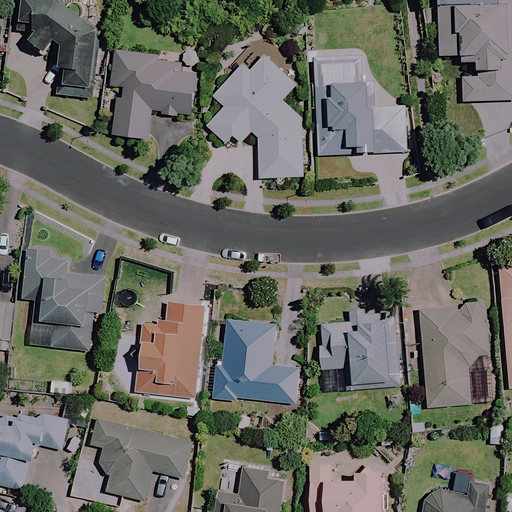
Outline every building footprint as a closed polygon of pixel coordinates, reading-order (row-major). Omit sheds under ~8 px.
[(59,0),(25,0),(24,23),(40,30),(28,43),(44,57),(56,42),(63,45),(57,87),(90,93),(99,28),(59,0)] [(435,0),(437,58),(460,57),(461,103),(511,101),(511,27),(511,0),(435,0)] [(181,73),(182,61),(120,55),(113,137),(148,140),(150,114),(192,118),(196,74),(181,73)] [(309,128),(315,127),(316,157),(345,155),(344,148),(361,147),(362,155),(406,152),(404,106),(373,108),(372,85),(361,85),(360,56),(337,57),(337,63),(311,65),(312,76),(306,76),(309,128)] [(257,180),(274,179),(274,185),(290,184),(290,179),(302,178),(300,119),(281,102),(295,85),(262,57),(249,72),(241,65),(213,98),(224,107),(206,128),(225,144),(231,137),(240,144),(250,132),(256,137),(257,180)] [(67,257),(27,252),(22,299),(35,301),(30,345),(88,352),(92,312),(101,313),(105,279),(65,274),(67,257)] [(511,270),(498,272),(508,390),(511,389),(511,270)] [(0,340),(9,341),(11,304),(0,303),(0,340)] [(471,405),(468,371),(488,353),(484,303),(417,309),(426,409),(471,405)] [(203,307),(160,304),(159,323),(141,321),(135,394),(156,396),(174,397),(174,398),(195,400),(203,307)] [(214,364),(211,402),(238,404),(238,400),(294,405),(297,369),(270,367),(274,325),(226,321),(222,365),(214,364)] [(396,384),(396,325),(319,325),(319,369),(350,369),(350,384),(396,384)] [(0,495),(3,497),(6,487),(24,492),(35,445),(61,451),(68,422),(38,414),(36,419),(7,411),(4,420),(0,419),(0,495)] [(192,443),(96,419),(90,445),(103,448),(98,469),(110,472),(105,492),(144,502),(152,471),(183,479),(192,443)] [(505,426),(488,425),(487,442),(504,443),(505,426)] [(384,511),(384,460),(343,460),(343,464),(331,464),(309,464),(309,511),(384,511)] [(279,511),(285,472),(243,466),(238,495),(215,492),(214,504),(208,503),(207,511),(279,511)] [(485,511),(488,492),(469,489),(467,499),(435,493),(423,503),(421,511),(485,511)]
